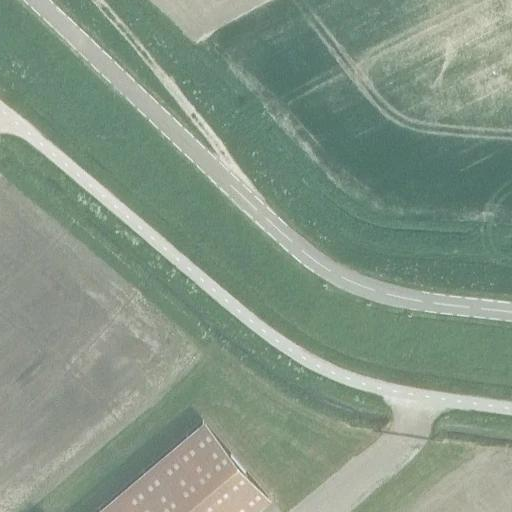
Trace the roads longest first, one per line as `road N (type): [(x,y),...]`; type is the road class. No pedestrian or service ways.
road 1 (unclassified): [(511,414),(361,387),(298,355),(0,108)]
road 2 (tertiary): [(511,314),(368,287),(336,273),(37,0)]
